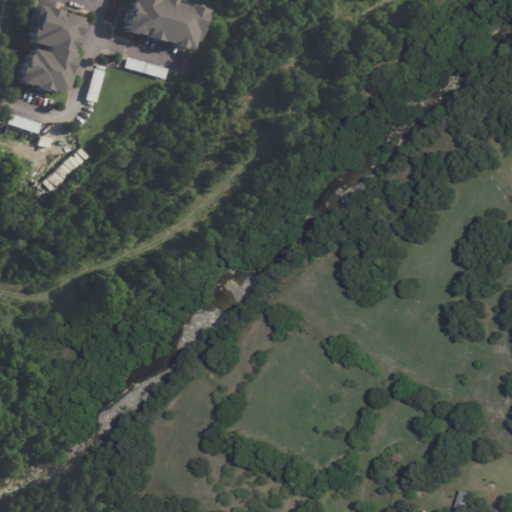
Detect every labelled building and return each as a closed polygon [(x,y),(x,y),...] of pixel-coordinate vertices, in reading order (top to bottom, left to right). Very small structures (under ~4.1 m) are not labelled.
[(156,0),(160,1),(160,0),(168,0),(172,1),(171,4),(183,8),(183,6),(185,7),(185,5),(193,7),(192,9),(202,11),(200,18),(202,18),(200,22),(199,22),(197,29),(200,30),(199,33),(197,33),(194,44),(190,42),(188,51),(181,48),(180,51),(169,48),(170,46),(158,42),(158,43),(142,39),(145,31),(140,30),(137,38),(124,34),(121,29),(122,23),(124,14),(124,13),(126,4),(127,4),(128,3),(129,3),(129,0),(156,0)] [(35,8),(40,9),(40,8),(57,13),(57,14),(77,19),(75,26),(77,26),(74,37),(72,37),(71,40),(72,41),(69,51),(68,51),(67,55),(69,55),(68,59),(69,59),(66,71),(65,70),(63,77),(65,77),(61,92),(56,95),(47,92),(46,93),(42,92),(42,94),(30,90),(30,88),(24,86),(24,88),(18,86),(15,81),(16,75),(15,75),(18,65),(21,66),(23,56),(25,57),(25,55),(26,56),(27,50),(42,54),(43,48),(27,44),(28,38),(27,38),(27,37),(26,36),(29,27),(32,28),(33,25),(28,24),(33,7),(35,8)] [(166,70),(163,80),(122,68),(125,58),(166,70)] [(103,72),(94,103),(83,100),(92,69),(103,72)] [(36,135),(5,124),(9,114),(39,125),(36,135)] [(477,501),(474,511),(455,511),(463,491),(479,496),(477,501)]
